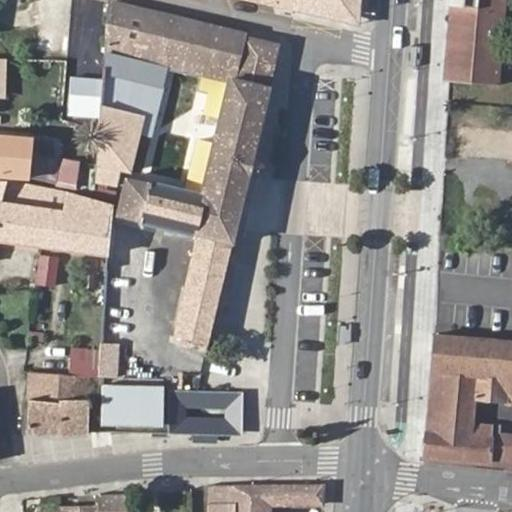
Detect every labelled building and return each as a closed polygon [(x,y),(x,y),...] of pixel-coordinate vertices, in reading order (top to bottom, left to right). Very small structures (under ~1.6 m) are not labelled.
[(260,0),(260,3),(291,10),(292,0),(260,0)] [(360,25),(361,0),(292,0),(291,10),(360,25)] [(452,0),(444,81),(496,86),(502,36),(503,34),(507,0),(452,0)] [(176,337),(207,344),(230,249),(232,245),(271,87),(270,86),(279,45),(107,3),(103,54),(126,59),(127,57),(197,73),(223,80),(220,93),(227,95),(203,196),(126,178),(127,173),(130,174),(151,85),(102,73),(101,80),(99,115),(98,122),(98,132),(93,190),(104,192),(106,185),(124,188),(117,216),(132,220),(197,237),(176,337)] [(69,113),(99,115),(101,80),(71,78),(69,113)] [(85,129),(98,132),(98,122),(86,121),(85,129)] [(30,138),(0,135),(0,177),(43,181),(46,159),(30,157),(30,138)] [(0,241),(44,247),(50,211),(63,213),(65,194),(3,184),(0,194),(0,241)] [(50,211),(44,247),(107,256),(110,214),(110,206),(65,194),(63,213),(50,211)] [(128,256),(132,220),(117,216),(110,214),(107,256),(100,344),(116,346),(125,254),(128,256)] [(58,286),(61,255),(40,253),(37,284),(58,286)] [(511,402),(511,336),(437,329),(425,461),(511,469),(511,427),(478,424),(480,399),(511,402)] [(100,352),(98,378),(114,378),(116,346),(100,344),(100,352)] [(89,377),(98,378),(100,352),(74,351),(73,376),(89,377)] [(63,437),(89,434),(89,400),(89,377),(73,376),(29,374),(27,434),(63,437)] [(89,377),(89,400),(96,401),(98,378),(89,377)] [(102,387),(102,426),(163,426),(163,387),(102,387)] [(171,393),(171,435),(239,436),(240,394),(171,393)] [(321,507),(322,485),(214,485),(213,501),(216,501),(215,511),(270,511),(271,505),(321,507)] [(95,506),(60,509),(60,511),(127,511),(125,495),(94,495),(95,506)]
